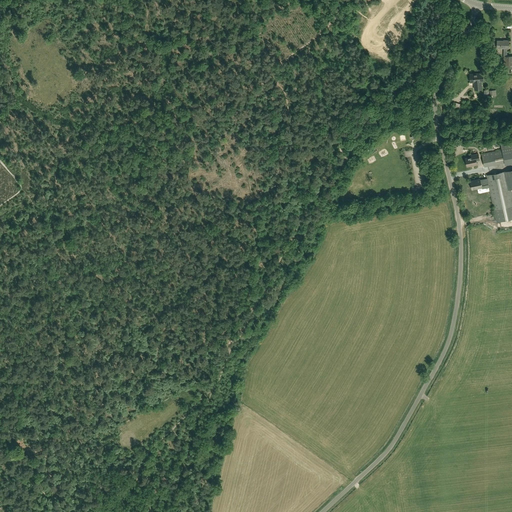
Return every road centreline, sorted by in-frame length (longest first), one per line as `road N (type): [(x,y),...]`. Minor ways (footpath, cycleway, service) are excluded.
road 1 (unclassified): [(439,138),(460,235),(452,330),(394,441),(322,511)]
road 2 (track): [(346,157),(308,210),(212,389)]
road 3 (track): [(212,389),(100,511)]
road 4 (unclassified): [(439,138),(436,90),(476,4)]
road 5 (track): [(413,0),(381,50),(365,46),(362,36),(392,0)]
road 6 (track): [(434,58),(346,157)]
